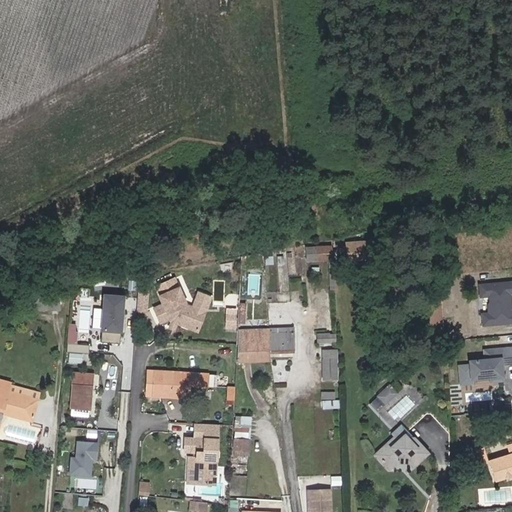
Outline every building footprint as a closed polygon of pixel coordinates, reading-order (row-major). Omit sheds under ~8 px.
[(347,255),(363,255),(362,239),(346,240),(347,255)] [(331,247),(311,247),(311,261),(331,260),(331,247)] [(175,278),(156,286),(164,303),(154,307),(160,322),(170,318),(171,320),(174,319),(178,320),(177,323),(197,331),(205,312),(193,307),(186,304),(175,278)] [(511,285),(481,288),(482,300),(491,299),(491,306),(490,308),(490,317),(483,317),(484,328),(511,326),(510,319),(511,318),(511,317),(511,316),(511,311),(510,303),(511,302),(511,285)] [(193,307),(205,312),(211,298),(199,293),(193,307)] [(59,294),(34,295),(35,310),(60,309),(59,294)] [(120,342),(124,295),(105,294),(103,307),(102,327),(101,341),(120,342)] [(16,296),(3,298),(4,305),(17,304),(16,296)] [(147,310),(148,296),(138,296),(137,309),(147,310)] [(94,306),(92,326),(102,327),(103,307),(94,306)] [(227,325),(236,325),(237,314),(228,314),(227,325)] [(270,329),(270,351),(294,350),(294,328),(270,329)] [(238,355),(270,353),(270,351),(270,329),(239,330),(238,341),(238,344),(238,355)] [(89,353),(90,344),(68,342),(67,351),(89,353)] [(322,351),(323,358),(332,357),(332,350),(322,351)] [(332,357),(323,358),(324,380),(339,379),(338,350),(332,350),(332,357)] [(471,368),(460,369),(462,387),(473,386),(473,383),(492,381),(492,385),(503,384),(502,368),(511,366),(511,351),(485,354),(486,363),(470,364),(471,368)] [(238,355),(237,362),(270,361),(270,353),(238,355)] [(147,370),(146,395),(189,398),(190,384),(216,386),(217,374),(147,370)] [(93,376),(75,375),(72,414),(90,416),(93,376)] [(0,421),(2,413),(33,422),(40,392),(11,384),(11,382),(0,379),(0,421)] [(377,394),(384,401),(393,392),(386,385),(377,394)] [(236,388),(228,387),(228,400),(235,400),(236,388)] [(377,394),(368,402),(375,409),(384,401),(377,394)] [(340,408),(340,399),(324,400),(324,408),(340,408)] [(507,414),(506,406),(497,407),(498,415),(507,414)] [(251,418),(236,417),(234,453),(249,453),(251,418)] [(197,420),(196,435),(219,436),(220,421),(197,420)] [(394,437),(376,454),(389,468),(399,459),(401,457),(406,457),(408,460),(414,466),(424,456),(423,454),(427,451),(414,437),(411,440),(405,434),(408,431),(401,423),(390,434),(394,437)] [(405,434),(411,440),(414,437),(408,431),(405,434)] [(196,435),(187,434),(187,448),(199,449),(199,453),(197,480),(216,481),(219,436),(196,435)] [(487,438),(476,441),(478,448),(489,445),(487,438)] [(96,459),(98,443),(76,441),(75,458),(70,457),(69,475),(91,476),(92,459),(96,459)] [(511,446),(511,447),(511,450),(511,454),(492,461),(498,482),(511,477),(511,446)] [(489,461),(485,448),(471,452),(474,466),(489,461)] [(197,480),(199,453),(188,452),(187,479),(197,480)] [(467,468),(474,466),(471,452),(463,454),(467,468)] [(341,476),(331,477),(331,485),(341,484),(341,476)] [(139,485),(138,492),(148,494),(149,485),(139,484),(139,485)] [(331,511),(330,489),(307,490),(308,511),(312,511),(331,511)] [(204,510),(205,500),(193,498),(191,508),(204,510)]
